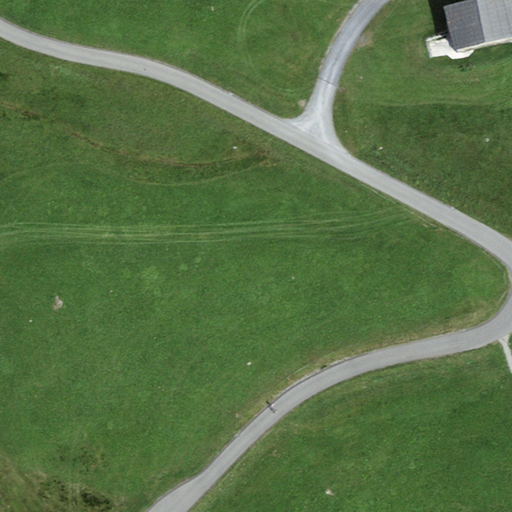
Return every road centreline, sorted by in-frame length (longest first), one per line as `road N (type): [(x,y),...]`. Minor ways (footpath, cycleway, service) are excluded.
road 1 (unclassified): [(511,256),(327,150),(193,85),(0,25)]
road 2 (unclassified): [(174,511),(304,386),(333,371),(478,338),(511,313)]
road 3 (track): [(327,150),(324,95),(341,50),(379,0)]
